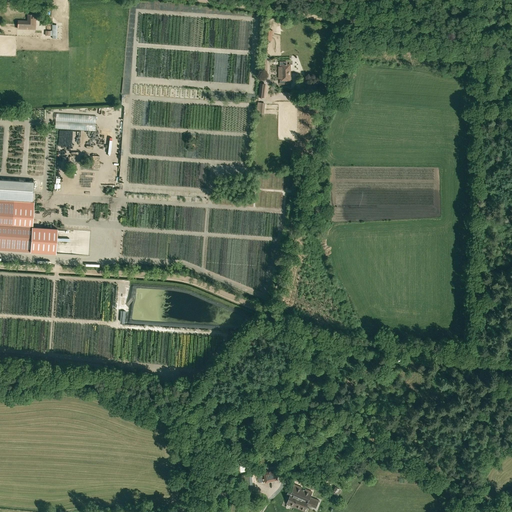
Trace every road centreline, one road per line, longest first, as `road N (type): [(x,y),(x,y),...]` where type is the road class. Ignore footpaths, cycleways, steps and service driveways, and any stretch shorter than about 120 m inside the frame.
road 1 (track): [(0,265),(170,275),(334,338),(511,360)]
road 2 (track): [(183,0),(416,27)]
road 3 (track): [(322,107),(270,312)]
